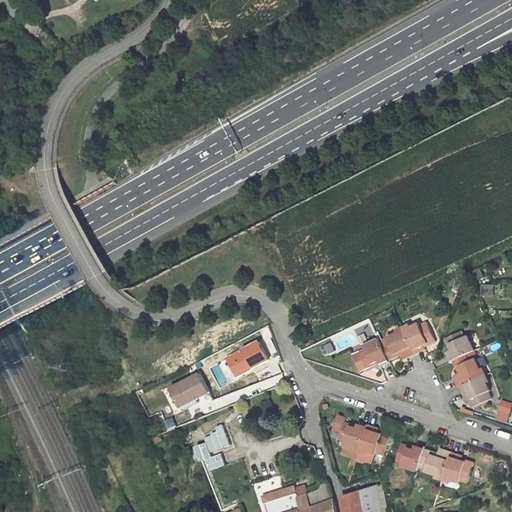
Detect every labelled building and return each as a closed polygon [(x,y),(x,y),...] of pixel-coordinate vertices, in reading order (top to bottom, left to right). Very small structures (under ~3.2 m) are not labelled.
[(421,325),(420,323),(405,330),(416,354),(427,349),(426,346),(425,345),(430,342),(430,344),(436,341),(428,322),(421,325)] [(405,330),(388,338),(391,343),(395,353),(402,351),(403,354),(405,358),(416,354),(405,330)] [(463,331),(448,338),(454,350),(450,352),(454,361),(468,354),(476,351),(469,336),(466,337),(463,331)] [(380,339),(366,346),(367,348),(361,352),(368,366),(380,361),(381,364),(390,360),(384,346),(380,339)] [(260,342),(229,358),(236,373),(252,366),(254,369),(270,360),(260,342)] [(391,343),(384,346),(390,360),(403,354),(402,351),(395,353),(391,343)] [(471,361),(468,354),(454,361),(460,373),(463,372),(461,366),(471,361)] [(484,376),(476,358),(471,361),(461,366),(463,372),(460,373),(456,375),(461,386),(484,376)] [(252,366),(236,373),(238,377),(254,369),(252,366)] [(202,374),(173,388),(182,407),(198,399),(211,393),(202,374)] [(491,391),(484,376),(461,386),(466,396),(468,396),(470,395),(472,399),(470,400),(473,407),(492,399),(489,392),(491,391)] [(198,399),(182,407),(184,411),(200,403),(198,399)] [(511,403),(502,401),(496,421),(508,424),(511,410),(511,403)] [(361,450),(368,427),(359,425),(358,428),(346,424),(347,419),(339,416),(334,431),(342,433),(340,439),(346,441),(346,445),(361,450)] [(384,455),(390,435),(383,432),(382,434),(378,433),(378,431),(379,428),(369,425),(368,427),(361,450),(376,454),(376,453),(384,455)] [(210,463),(213,473),(229,467),(223,451),(233,448),(226,428),(206,435),(209,445),(199,448),(205,465),(210,463)] [(421,463),(426,449),(417,446),(416,449),(403,445),(398,460),(404,463),(403,466),(418,471),(421,463)] [(438,456),(439,453),(426,449),(421,463),(429,465),(432,455),(438,456)] [(445,477),(453,453),(441,449),(439,453),(438,456),(432,455),(429,465),(427,471),(445,477)] [(468,482),(474,462),(468,460),(467,462),(462,461),(462,459),(463,456),(453,453),(445,477),(460,482),(461,480),(468,482)] [(281,489),(264,495),(269,511),(301,511),(297,497),(293,485),(287,486),(285,482),(279,484),(281,489)] [(279,484),(262,490),(264,495),(281,489),(279,484)] [(382,511),(377,486),(360,492),(364,511),(382,511)] [(364,511),(360,492),(343,498),(345,511),(364,511)] [(310,493),(297,497),(301,511),(336,511),(335,501),(314,508),(310,493)]
